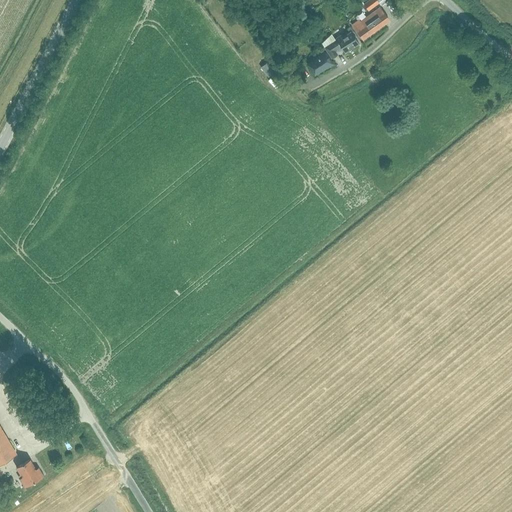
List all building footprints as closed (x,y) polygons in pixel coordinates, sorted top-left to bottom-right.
[(364,40),(389,20),(380,8),(357,25),(360,29),(357,32),(364,40)] [(334,41),(329,37),(322,45),(333,60),(339,56),(336,51),(341,47),(346,54),(359,44),(351,32),(353,31),(350,27),(347,29),(349,33),(343,37),(342,35),(334,41)] [(319,59),(309,65),(314,73),(331,63),(324,52),(317,56),(319,59)] [(281,67),(274,57),(261,66),(268,76),(281,67)] [(0,462),(16,453),(0,425),(0,462)] [(35,469),(30,459),(17,467),(23,477),(20,478),(25,487),(43,476),(38,467),(35,469)]
